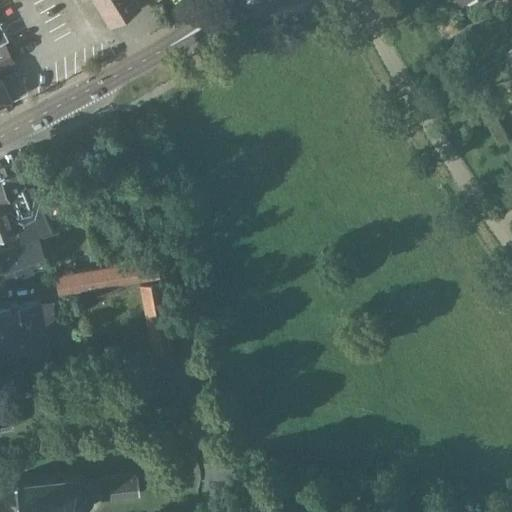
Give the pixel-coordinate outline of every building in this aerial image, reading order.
[(96,0),(97,1),(109,20),(138,2),(136,0),(96,0)] [(0,103),(4,101),(0,94),(0,65),(12,59),(3,41),(0,42),(0,103)] [(0,235),(17,229),(17,230),(49,218),(47,213),(45,214),(27,167),(6,175),(2,166),(0,167),(0,235)] [(70,186),(55,192),(60,203),(75,197),(70,186)] [(49,218),(17,230),(22,243),(0,251),(0,258),(9,281),(49,266),(40,242),(45,240),(43,235),(54,231),(49,218)] [(54,275),(57,295),(159,276),(155,256),(54,275)] [(173,349),(160,279),(138,284),(151,353),(173,349)] [(0,355),(21,352),(24,364),(48,359),(37,301),(18,304),(18,301),(0,304),(0,355)] [(0,409),(0,427),(13,425),(9,407),(0,409)] [(30,474),(27,474),(27,476),(17,478),(17,475),(15,475),(15,477),(13,477),(13,480),(11,480),(12,483),(14,483),(16,496),(18,510),(15,510),(15,511),(38,511),(44,511),(43,511),(46,511),(55,510),(55,511),(56,511),(58,511),(58,510),(68,509),(68,511),(71,510),(70,508),(79,507),(82,509),(83,508),(82,506),(91,495),(92,496),(94,495),(100,494),(100,498),(138,493),(135,473),(98,477),(99,480),(93,481),(78,468),(75,469),(75,471),(66,472),(65,470),(63,470),(63,472),(53,474),(53,471),(50,471),(50,474),(42,475),(41,472),(39,472),(39,475),(30,476),(30,474)]
